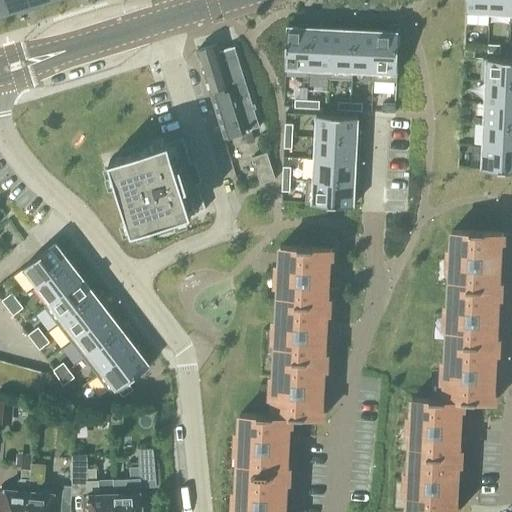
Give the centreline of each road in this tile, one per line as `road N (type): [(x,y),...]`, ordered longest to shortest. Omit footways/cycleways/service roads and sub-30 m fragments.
road 1 (residential): [(121,276),(140,250),(242,221),(180,38),(182,12)]
road 2 (residential): [(362,511),(375,242)]
road 3 (residential): [(201,511),(184,371),(121,276)]
road 4 (secondary): [(0,69),(182,12)]
road 5 (residential): [(121,276),(0,134)]
road 6 (residential): [(379,114),(375,242)]
